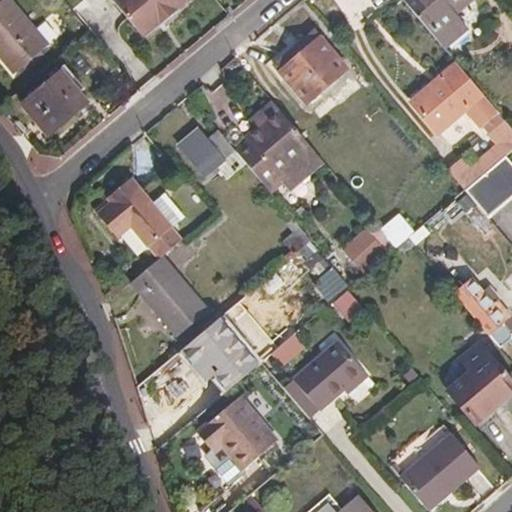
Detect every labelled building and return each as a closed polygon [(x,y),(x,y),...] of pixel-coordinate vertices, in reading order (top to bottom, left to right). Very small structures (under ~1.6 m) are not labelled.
[(8,0),(0,0),(0,57),(13,73),(46,45),(8,0)] [(110,0),(142,38),(158,24),(160,27),(177,13),(175,11),(189,0),(110,0)] [(404,0),(442,46),(464,26),(453,12),(467,0),(404,0)] [(311,28),(271,61),(305,100),(345,67),(311,28)] [(459,157),(447,167),(466,190),(508,154),(511,150),(511,127),(456,63),(411,101),(436,132),(465,108),(496,145),(467,168),(459,157)] [(60,73),(22,105),(49,135),(86,104),(60,73)] [(247,139),(235,149),(269,190),(280,179),(287,188),(323,158),(272,98),(259,111),(264,119),(246,136),(247,139)] [(235,149),(219,129),(207,138),(197,127),(177,143),(204,175),(235,149)] [(511,159),(508,154),(466,190),(489,216),(511,196),(511,159)] [(130,178),(107,196),(110,200),(95,213),(115,237),(130,225),(146,244),(170,226),(144,196),(130,178)] [(464,194),(446,210),(454,220),(473,205),(464,194)] [(483,238),(494,229),(475,207),(465,216),(483,238)] [(397,247),(376,221),(368,229),(389,253),(397,247)] [(282,238),(294,252),(310,239),(297,225),(282,238)] [(343,250),(364,276),(389,253),(368,229),(343,250)] [(497,233),(494,229),(483,238),(488,242),(497,233)] [(163,254),(130,281),(176,336),(208,309),(163,254)] [(472,278),(455,293),(500,347),(511,336),(511,332),(502,320),(509,314),(497,299),(493,303),(472,278)] [(511,317),(509,314),(502,320),(511,332),(511,317)] [(191,354),(226,391),(256,366),(223,327),(191,354)] [(471,370),(449,388),(476,422),(511,391),(511,379),(490,354),(479,341),(459,357),(471,370)] [(339,342),(294,379),(320,409),(363,371),(339,342)] [(240,397),(199,432),(214,450),(206,456),(231,485),(246,472),(245,469),(278,441),(240,397)] [(453,432),(402,475),(429,506),(480,464),(453,432)] [(375,511),(361,494),(339,511),(375,511)]
